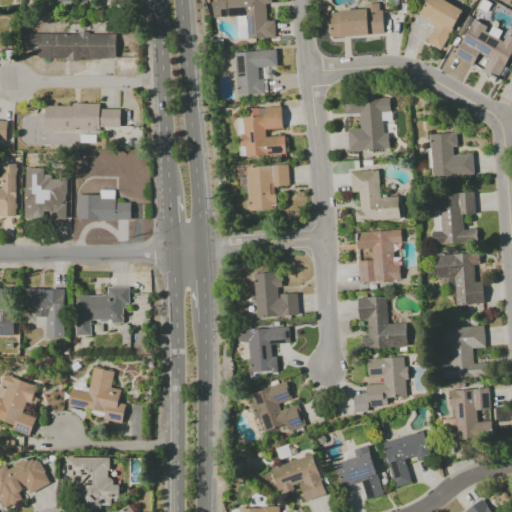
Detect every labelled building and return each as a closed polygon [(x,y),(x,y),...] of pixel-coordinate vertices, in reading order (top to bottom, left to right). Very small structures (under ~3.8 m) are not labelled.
[(275,38),(274,21),(266,21),(265,4),(271,4),(270,0),(225,0),(226,0),(212,1),(212,18),(236,17),(237,39),(275,38)] [(435,24),(425,42),(441,50),(462,9),(442,0),(425,0),(418,16),(435,24)] [(331,37),(382,35),(381,3),(363,4),(364,10),(330,11),(331,37)] [(511,50),(511,37),(506,34),(503,41),(498,38),(501,31),(490,25),(489,28),(472,19),(454,56),(472,65),(478,53),(488,59),(482,71),(498,79),(511,50)] [(27,34),(28,52),(37,52),(37,60),(115,59),(115,33),(27,34)] [(236,95),(264,94),(263,79),(258,79),(257,68),(276,67),(275,50),(234,52),(236,95)] [(348,151),(389,149),(388,133),(383,134),(382,112),(390,112),(389,98),(345,101),(345,114),(358,113),(359,129),(347,129),(348,151)] [(120,130),(120,109),(99,109),(99,105),(44,104),(44,129),(120,130)] [(285,154),(284,136),(265,137),(264,129),(282,128),(281,107),(248,109),(249,117),(238,117),(241,157),(285,154)] [(472,154),(455,155),(454,133),(429,134),(431,177),(473,175),(472,154)] [(1,164),(1,188),(0,187),(0,216),(16,216),(16,164),(1,164)] [(247,211),(275,210),(274,187),(288,186),(288,165),(246,167),(247,211)] [(399,219),(398,196),(379,197),(378,170),(351,172),(351,193),(359,193),(360,211),(355,211),(355,221),(399,219)] [(25,191),(25,217),(58,217),(57,171),(39,172),(39,191),(25,191)] [(76,195),(76,220),(129,221),(130,203),(114,202),(114,191),(100,190),(100,195),(76,195)] [(432,245),(477,243),(476,229),(463,230),(462,215),(475,214),(474,193),(433,194),(434,210),(438,210),(439,231),(431,232),(432,245)] [(359,282),(399,281),(399,266),(393,266),(392,244),(401,243),(400,230),(356,232),(356,249),(372,248),(372,261),(358,261),(359,282)] [(455,305),(483,304),(482,281),(474,282),(473,264),(479,264),(478,253),(434,255),(435,279),(447,278),(448,296),(455,296),(455,305)] [(255,318),(297,316),(296,293),(280,294),(279,272),(254,273),(255,318)] [(128,288),(107,287),(107,296),(75,296),(74,335),(90,336),(90,321),(123,322),(123,305),(128,305),(128,288)] [(63,338),(64,289),(25,288),(24,313),(34,314),(34,325),(46,325),(45,338),(63,338)] [(0,336),(9,336),(9,289),(0,289),(0,336)] [(405,323),(387,324),(386,296),(357,298),(358,320),(367,320),(367,337),(361,337),(362,349),(406,347),(405,323)] [(442,328),(443,344),(449,344),(450,365),(441,366),(442,378),(486,376),(486,363),(472,363),(471,348),(484,347),(483,326),(442,328)] [(249,373),(276,372),(276,357),(271,357),(270,344),(289,344),(289,328),(237,330),(237,342),(248,342),(249,373)] [(366,360),(367,376),(382,375),(383,384),(365,385),(365,396),(352,396),(354,413),(367,412),(367,407),(382,407),(381,399),(407,397),(404,357),(366,360)] [(113,371),(92,368),(88,393),(70,390),(68,405),(104,411),(102,421),(121,424),(125,404),(118,403),(120,390),(110,388),(113,371)] [(0,420),(13,425),(11,430),(29,436),(35,418),(21,413),(24,403),(30,405),(36,385),(4,375),(0,385),(0,386),(6,388),(2,399),(0,398),(0,420)] [(304,426),(297,405),(280,411),(278,404),(292,399),(286,382),(249,394),(261,432),(286,424),(288,431),(304,426)] [(448,390),(448,406),(454,406),(455,420),(444,420),(444,429),(453,429),(453,440),(491,439),(490,422),(476,422),(476,410),(489,410),(488,389),(448,390)] [(381,442),(394,488),(411,483),(404,460),(415,456),(416,460),(432,455),(425,430),(381,442)] [(366,499),(382,495),(368,445),(342,453),(344,460),(335,463),(341,487),(361,482),(366,499)] [(305,501),(325,495),(313,455),(270,468),(277,492),(300,485),(305,501)] [(49,484),(36,456),(7,470),(4,463),(0,465),(0,502),(3,509),(26,499),(24,496),(49,484)] [(110,458),(66,458),(66,476),(74,476),(74,496),(85,496),(85,508),(111,507),(111,498),(118,498),(118,485),(110,485),(110,458)] [(489,511),(482,499),(463,511),(489,511)]
